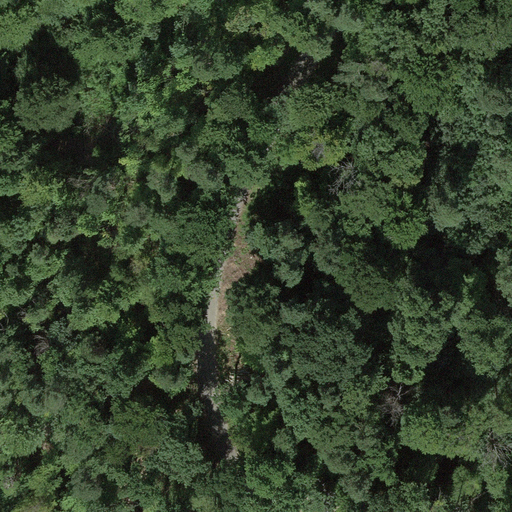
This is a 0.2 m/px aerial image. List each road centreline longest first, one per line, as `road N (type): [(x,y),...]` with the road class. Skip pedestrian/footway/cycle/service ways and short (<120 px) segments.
road 1 (unclassified): [(249,511),(206,371),(211,298),(264,140),(343,0)]
road 2 (track): [(211,298),(260,210),(369,96),(511,10)]
